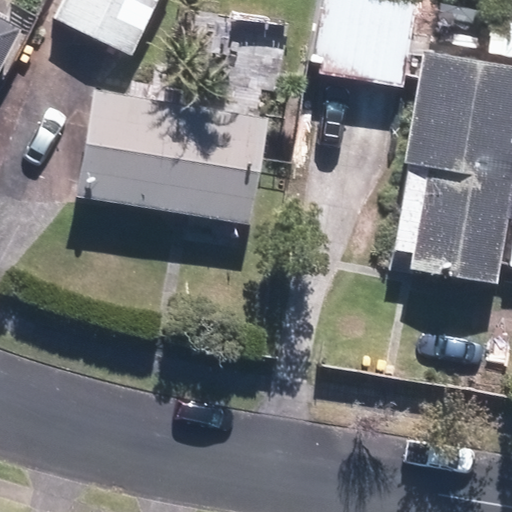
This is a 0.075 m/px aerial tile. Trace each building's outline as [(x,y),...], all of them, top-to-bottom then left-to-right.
[(62,0),(53,19),(134,57),(160,0),(62,0)] [(321,0),(310,75),(404,90),(419,0),(321,0)] [(0,65),(20,28),(0,17),(0,65)] [(511,64),(419,50),(385,268),(498,285),(508,222),(511,223),(511,64)] [(266,118),(91,89),(73,197),(248,226),(266,118)]
